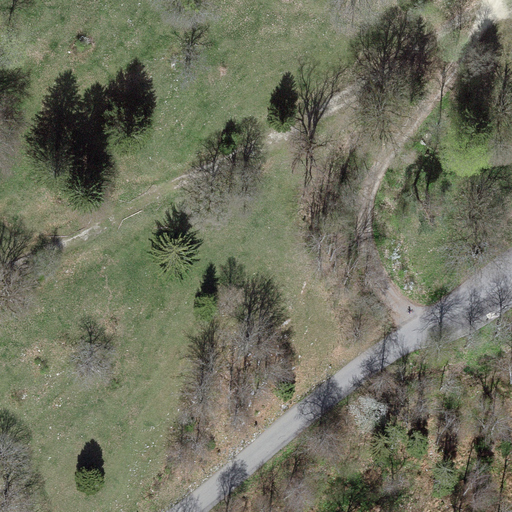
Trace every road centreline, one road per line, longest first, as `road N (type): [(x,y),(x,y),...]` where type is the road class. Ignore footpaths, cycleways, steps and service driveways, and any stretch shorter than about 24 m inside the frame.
road 1 (unclassified): [(511,266),(409,331),(184,511)]
road 2 (track): [(409,331),(370,235),(374,191),(489,0)]
